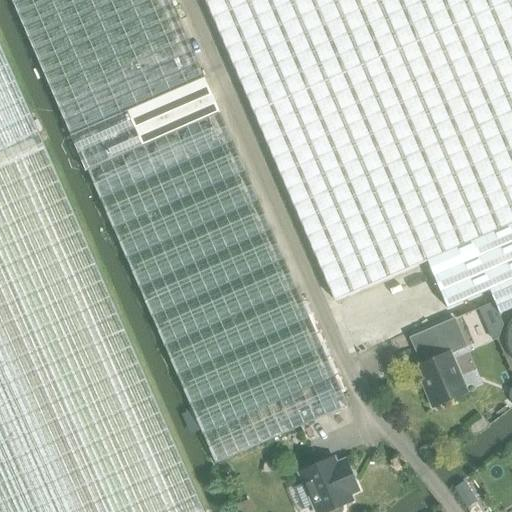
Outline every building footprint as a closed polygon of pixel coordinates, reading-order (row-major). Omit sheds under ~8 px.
[(125,118),(205,83),(168,0),(11,0),(66,121),(216,464),(347,407),(221,118),(141,153),(125,118)] [(511,0),(205,0),(335,301),(427,261),(511,224),(511,0)] [(0,511),(204,511),(205,511),(0,46),(0,511)] [(221,118),(205,83),(125,118),(141,153),(221,118)] [(511,224),(427,261),(447,308),(489,290),(499,313),(511,307),(511,224)] [(493,302),(478,309),(492,341),(497,339),(503,324),(493,302)] [(467,394),(449,353),(465,346),(454,320),(411,338),(422,364),(418,366),(428,389),(425,391),(432,408),(467,394)] [(303,484),(288,490),(298,511),(312,506),(314,511),(341,511),(343,510),(342,506),(351,502),(349,496),(357,492),(344,461),(335,465),(333,459),(298,474),(303,484)] [(234,477),(230,467),(219,471),(224,482),(234,477)]
